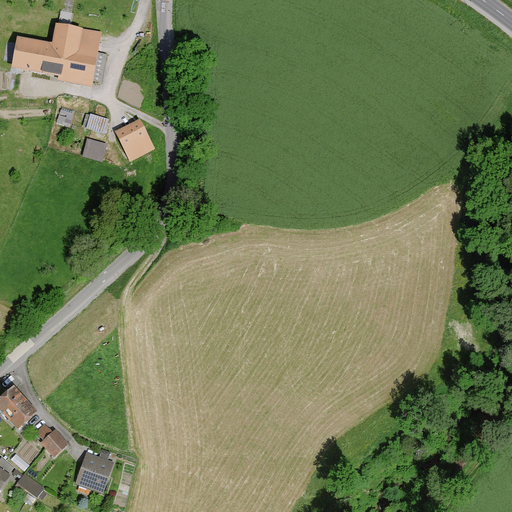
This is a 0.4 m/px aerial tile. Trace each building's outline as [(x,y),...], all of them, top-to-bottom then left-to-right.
[(66,30),(55,28),(52,47),(20,41),(14,76),(95,90),(104,37),(66,30)] [(71,125),(75,110),(62,107),(58,121),(71,125)] [(112,121),(90,117),(87,135),(108,139),(112,121)] [(142,123),(114,137),(124,158),(152,144),(142,123)] [(107,145),(88,141),(84,157),(103,162),(107,145)] [(34,417),(12,395),(0,408),(0,419),(16,435),(34,417)] [(67,448),(44,426),(36,435),(44,443),(41,446),(56,460),(67,448)] [(111,465),(85,455),(75,485),(101,494),(111,465)] [(11,479),(0,471),(0,494),(1,495),(11,479)] [(25,472),(18,482),(38,495),(45,485),(25,472)]
